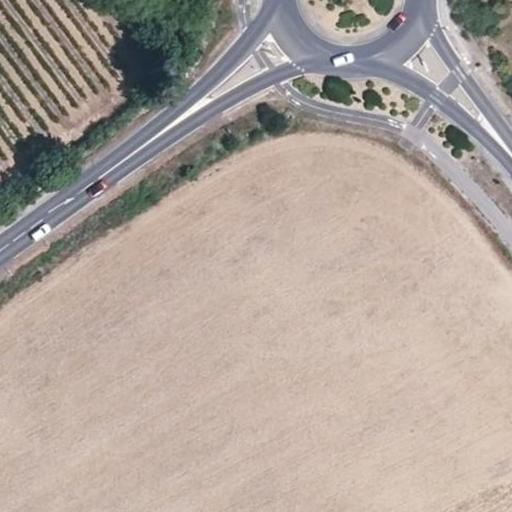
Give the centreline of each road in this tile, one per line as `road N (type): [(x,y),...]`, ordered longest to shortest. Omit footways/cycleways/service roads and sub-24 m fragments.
road 1 (tertiary): [(103,177),(317,59)]
road 2 (tertiary): [(278,8),(103,177)]
road 3 (tertiary): [(369,65),(439,98),(511,163)]
road 4 (tertiary): [(511,149),(423,10)]
road 5 (tertiary): [(0,253),(103,177)]
